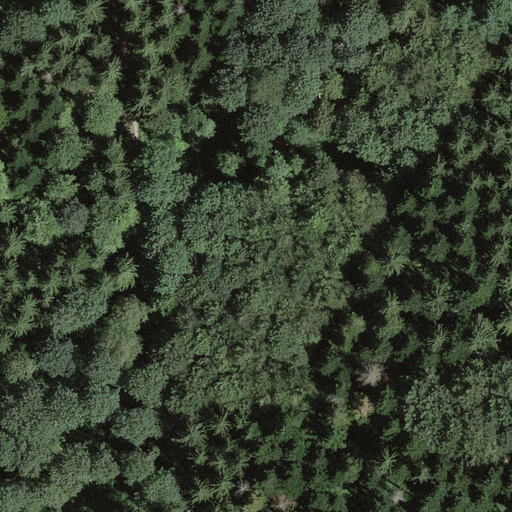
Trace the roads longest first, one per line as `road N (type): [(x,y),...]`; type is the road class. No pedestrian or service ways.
road 1 (track): [(256,511),(311,365),(511,31)]
road 2 (track): [(119,0),(177,463)]
